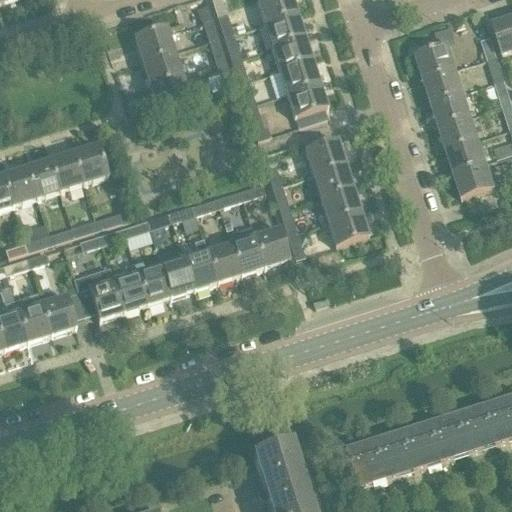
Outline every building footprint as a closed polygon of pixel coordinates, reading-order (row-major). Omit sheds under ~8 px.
[(0,0),(3,9),(27,1),(26,0),(0,0)] [(263,29),(296,19),(290,0),(272,0),(256,5),(263,29)] [(271,53),(304,43),(296,19),(263,29),(271,53)] [(223,42),(233,39),(227,21),(217,23),(223,42)] [(209,48),(218,45),(212,24),(202,27),(209,48)] [(502,63),(511,60),(511,24),(492,30),(502,63)] [(141,69),(175,59),(167,35),(134,45),(141,69)] [(230,62),(239,59),(233,39),(223,42),(230,62)] [(278,78),(311,67),(304,43),(271,53),(278,78)] [(487,65),(497,62),(490,43),(481,46),(487,65)] [(215,66),(224,63),(218,45),(209,48),(215,66)] [(456,76),(455,75),(448,52),(416,63),(423,87),(456,76)] [(149,93),(182,83),(175,59),(141,69),(149,93)] [(493,85),(503,82),(497,62),(487,65),(493,85)] [(239,90),(248,87),(241,67),(232,70),(239,90)] [(278,78),(268,81),(276,105),(286,102),(319,91),(311,67),(278,78)] [(223,94),(233,91),(227,71),(217,74),(223,94)] [(463,100),(456,76),(423,87),(431,110),(463,100)] [(156,117),(190,107),(182,83),(149,93),(156,117)] [(245,109),(254,106),(248,87),(239,90),(245,109)] [(502,112),(511,109),(505,89),(496,92),(502,112)] [(319,91),(286,102),(293,126),(295,125),(298,134),(327,124),(324,116),(326,115),(319,91)] [(439,134),(471,123),(463,100),(431,110),(439,134)] [(511,110),(511,109),(502,112),(502,113),(504,118),(508,132),(511,130),(511,110)] [(256,114),(247,117),(257,147),(270,143),(267,132),(263,133),(256,114)] [(471,123),(439,134),(446,158),(479,147),(471,123)] [(511,147),(509,149),(494,154),(498,165),(509,161),(511,160),(511,139),(511,140),(511,143),(511,147)] [(311,181),(345,170),(337,146),(303,157),(311,181)] [(479,147),(446,158),(454,181),(486,171),(479,147)] [(74,158),(84,192),(108,185),(97,151),(74,158)] [(60,200),(84,192),(74,158),(50,166),(60,200)] [(37,207),(60,200),(50,166),(26,173),(37,207)] [(319,205),(353,194),(345,170),(311,181),(319,205)] [(486,171),(454,181),(462,205),(494,195),(486,171)] [(272,194),(281,191),(275,172),(266,175),(272,194)] [(12,215),(37,207),(26,173),(2,181),(12,215)] [(0,218),(12,215),(2,181),(0,181),(0,218)] [(242,207),(262,200),(259,191),(239,197),(242,207)] [(278,214),(288,210),(281,191),(272,194),(278,214)] [(326,229),(360,218),(353,194),(319,205),(326,229)] [(223,213),(242,207),(239,197),(220,203),(223,213)] [(195,222),(215,215),(212,205),(192,212),(195,222)] [(176,227),(195,222),(192,212),(173,218),(176,227)] [(287,242),(297,239),(290,218),(281,221),(287,242)] [(334,254),(368,243),(360,218),(326,229),(334,254)] [(99,225),(102,235),(121,228),(118,219),(99,225)] [(148,236),(168,230),(165,220),(145,227),(148,236)] [(75,232),(71,234),(74,243),(94,237),(91,227),(86,229),(75,232)] [(129,242),(148,236),(145,227),(126,233),(129,242)] [(264,276),(253,242),(250,233),(227,241),(229,250),(240,284),(264,276)] [(55,249),(74,243),(71,234),(52,240),(55,249)] [(253,242),(264,276),(289,268),(278,234),(253,242)] [(101,251),(121,245),(118,235),(98,241),(101,251)] [(295,266),(304,262),(297,239),(287,242),(295,266)] [(82,257),(101,251),(98,241),(79,248),(82,257)] [(26,258),(47,252),(44,242),(23,249),(26,258)] [(197,260),(182,264),(193,299),(217,291),(206,257),(203,245),(194,248),(197,260)] [(7,264),(26,258),(23,249),(4,255),(7,264)] [(217,291),(240,284),(229,250),(206,257),(217,291)] [(28,274),(48,268),(45,258),(25,265),(28,274)] [(171,306),(193,299),(182,264),(159,272),(171,306)] [(9,280),(28,274),(25,265),(6,271),(9,280)] [(136,279),(134,270),(125,273),(128,282),(112,286),(123,321),(147,313),(136,279)] [(147,313),(171,306),(159,272),(136,279),(147,313)] [(123,321),(112,286),(109,274),(72,286),(76,299),(84,323),(95,319),(98,329),(123,321)] [(7,320),(0,322),(0,346),(4,358),(27,351),(13,307),(8,292),(1,295),(1,296),(0,296),(4,309),(7,320)] [(37,299),(13,307),(27,351),(50,343),(40,310),(40,309),(37,299)] [(72,327),(84,323),(76,299),(64,303),(64,302),(40,309),(40,310),(50,343),(75,335),(72,327)] [(511,401),(347,454),(359,493),(511,445),(511,401)] [(268,511),(310,511),(291,451),(253,463),(256,473),(268,511)]
